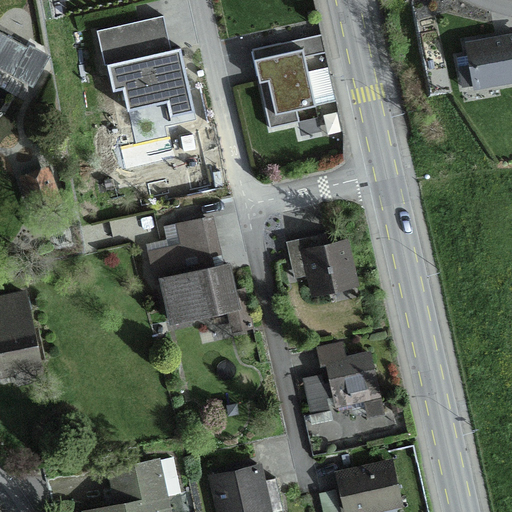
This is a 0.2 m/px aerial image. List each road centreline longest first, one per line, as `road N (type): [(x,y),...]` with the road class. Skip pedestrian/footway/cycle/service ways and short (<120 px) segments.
road 1 (secondary): [(387,173),(465,511)]
road 2 (residential): [(246,203),(308,486)]
road 3 (residential): [(199,0),(246,203)]
road 4 (secondary): [(350,0),(387,173)]
road 5 (residential): [(387,173),(246,203)]
